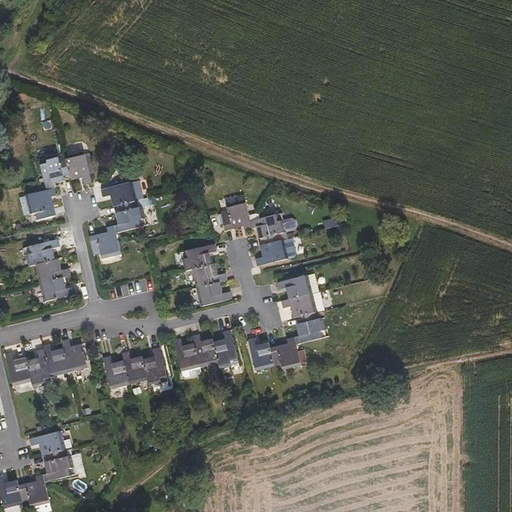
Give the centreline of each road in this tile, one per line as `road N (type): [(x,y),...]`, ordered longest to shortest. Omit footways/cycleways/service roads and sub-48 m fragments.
road 1 (track): [(511,255),(0,72)]
road 2 (residential): [(94,316),(113,333),(247,306),(236,258)]
